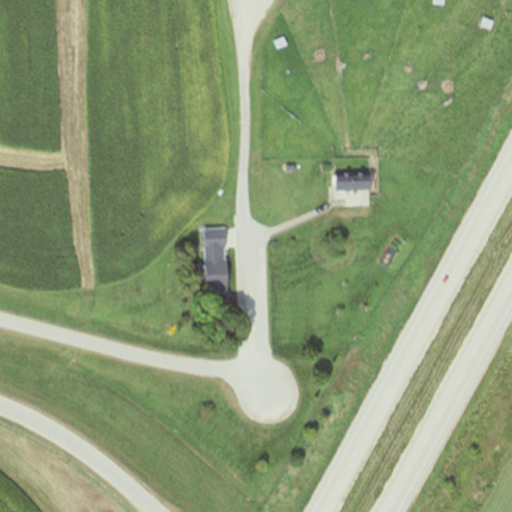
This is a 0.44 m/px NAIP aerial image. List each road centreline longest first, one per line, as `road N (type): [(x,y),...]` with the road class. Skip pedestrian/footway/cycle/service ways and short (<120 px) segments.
road 1 (motorway): [(511,152),(314,511)]
road 2 (residential): [(269,392),(0,323)]
road 3 (motorway): [(398,511),(511,304)]
road 4 (residential): [(149,511),(53,440),(0,412)]
